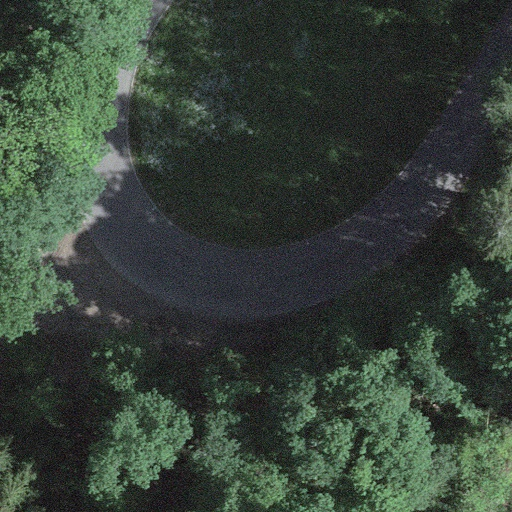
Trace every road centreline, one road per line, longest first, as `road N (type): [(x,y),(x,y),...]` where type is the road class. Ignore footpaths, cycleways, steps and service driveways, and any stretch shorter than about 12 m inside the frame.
road 1 (secondary): [(511,71),(440,177),(393,227),(316,269),(246,282),(182,269),(123,221),(97,164),(91,112),(101,52),(127,0)]
road 2 (track): [(136,232),(0,300)]
